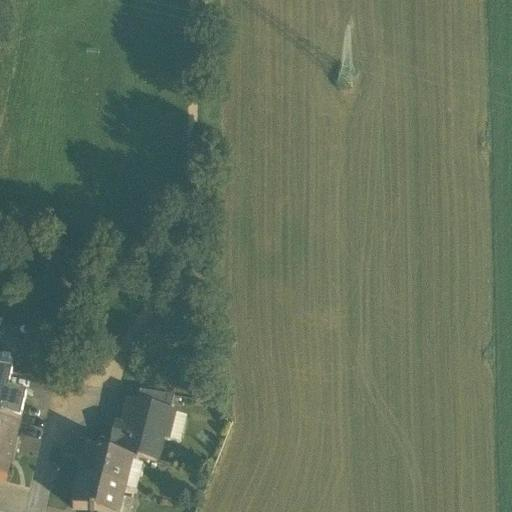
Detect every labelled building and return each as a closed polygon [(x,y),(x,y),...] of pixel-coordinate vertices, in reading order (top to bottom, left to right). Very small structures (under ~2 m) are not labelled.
[(0,388),(3,389),(9,390),(12,374),(0,372),(0,388)] [(0,420),(19,425),(25,399),(19,397),(2,393),(3,389),(0,388),(0,420)] [(136,407),(169,415),(174,398),(139,393),(136,407)] [(137,459),(156,464),(162,440),(167,441),(173,416),(169,415),(136,407),(128,405),(124,421),(126,422),(124,429),(122,429),(117,427),(112,444),(112,445),(126,448),(125,456),(137,459)] [(173,416),(167,441),(179,445),(185,419),(173,416)] [(19,425),(0,420),(0,450),(12,454),(19,425)] [(126,463),(135,465),(137,459),(125,456),(126,448),(112,445),(112,444),(99,440),(95,454),(126,461),(126,463)] [(0,481),(5,483),(12,454),(0,450),(0,481)] [(87,451),(80,481),(73,510),(80,511),(113,511),(119,490),(126,463),(126,461),(95,454),(87,451)] [(126,463),(119,490),(128,493),(135,465),(126,463)] [(142,467),(135,465),(128,493),(135,494),(142,467)]
